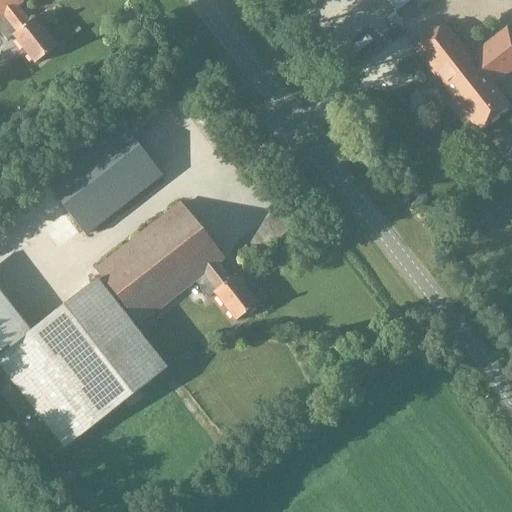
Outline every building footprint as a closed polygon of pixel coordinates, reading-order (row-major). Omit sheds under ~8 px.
[(12,37),(34,65),(55,49),(32,20),(29,23),(17,7),(22,3),(19,0),(0,0),(0,34),(6,42),(12,37)] [(359,43),(378,30),(371,19),(381,13),(372,0),(352,0),(338,10),(359,43)] [(383,0),(393,13),(409,0),(383,0)] [(389,34),(399,27),(392,16),(381,23),(389,34)] [(492,86),(511,70),(511,36),(506,29),(470,58),(445,26),(414,50),(478,132),(509,107),(492,86)] [(42,176),(86,234),(159,178),(114,120),(42,176)] [(218,264),(223,260),(179,203),(94,269),(101,278),(97,281),(96,280),(0,354),(0,369),(60,447),(123,398),(130,408),(143,398),(136,388),(163,367),(130,324),(134,320),(139,326),(195,283),(207,299),(213,294),(235,322),(256,306),(234,277),(230,280),(218,264)]
